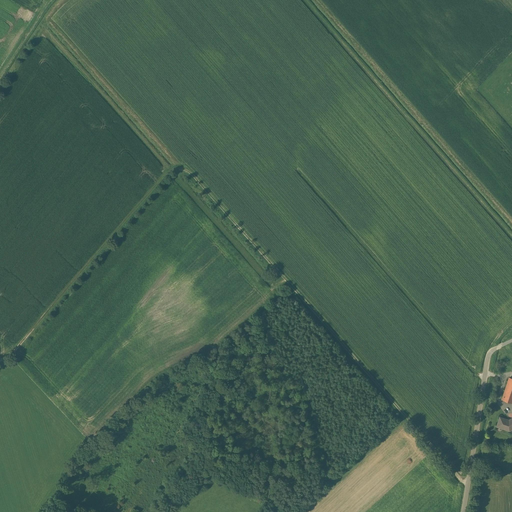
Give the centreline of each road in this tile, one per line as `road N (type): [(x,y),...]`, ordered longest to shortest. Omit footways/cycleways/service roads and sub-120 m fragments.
road 1 (track): [(467,482),(179,162),(0,360)]
road 2 (unclassified): [(511,341),(489,356),(463,511)]
road 3 (track): [(0,293),(105,166)]
